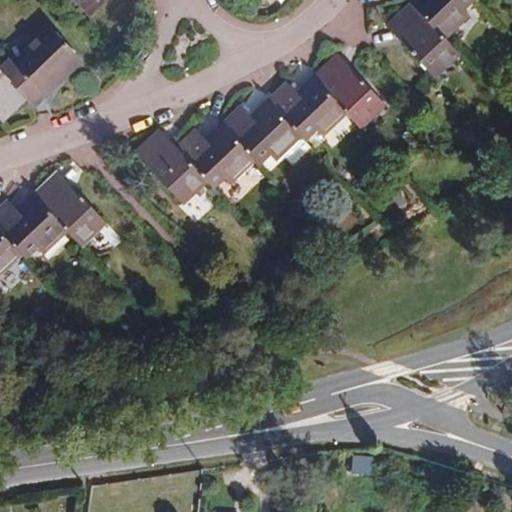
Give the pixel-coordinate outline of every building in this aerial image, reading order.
[(72,0),(89,18),(108,0),(72,0)] [(426,0),(413,12),(411,10),(394,25),(410,41),(405,46),(433,76),(458,52),(443,36),(467,13),(463,8),(471,0),(426,0)] [(390,30),(405,46),(410,41),(394,25),(390,30)] [(37,42),(65,76),(83,60),(52,27),(37,42)] [(27,59),(52,88),(65,76),(37,42),(26,52),(30,56),(27,59)] [(339,55),(334,60),(348,75),(353,70),(339,55)] [(33,106),(52,88),(27,59),(20,66),(13,59),(1,69),(0,67),(0,110),(5,116),(25,97),(33,106)] [(198,132),(179,150),(181,152),(176,157),(156,135),(136,156),(181,203),(206,179),(212,186),(224,174),(233,184),(256,162),(256,163),(268,152),(274,159),(298,136),(308,146),(340,116),(353,131),(384,103),(353,70),(348,75),(334,60),(313,80),(319,86),(303,101),(288,85),(269,103),(272,105),(256,120),(244,107),(223,127),(225,130),(210,145),(198,132)] [(181,152),(179,150),(161,131),(156,135),(176,157),(181,152)] [(71,194),(76,189),(61,174),(55,178),(71,194)] [(0,279),(35,247),(41,253),(65,231),(79,246),(105,221),(76,189),(71,194),(55,178),(34,199),(40,204),(24,219),(9,204),(0,212),(0,279)]
